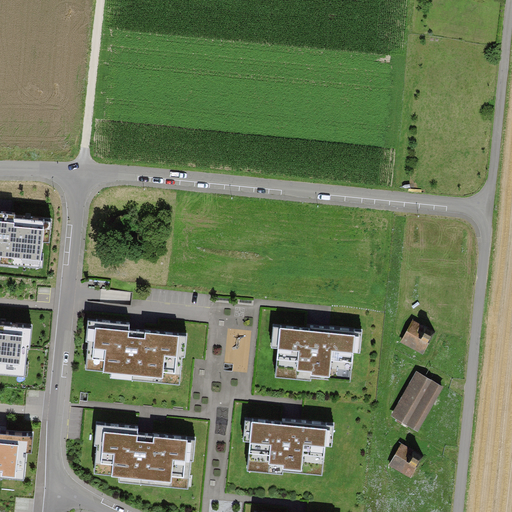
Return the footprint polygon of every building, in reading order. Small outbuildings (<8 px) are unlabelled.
[(16,211),(0,209),(0,260),(46,266),(51,218),(16,214),(16,211)] [(135,321),(86,317),(83,343),(89,344),(87,373),(127,377),(126,380),(180,385),(183,355),(189,356),(191,331),(135,326),(135,321)] [(435,330),(413,318),(400,342),(422,354),(435,330)] [(0,369),(29,372),(34,322),(0,319),(0,369)] [(361,352),(364,325),(306,320),(306,325),(270,322),(268,348),(274,348),(272,378),(313,381),(313,378),(353,381),(356,352),(361,352)] [(443,388),(416,372),(390,415),(416,431),(443,388)] [(334,446),(337,419),(279,414),(279,419),(243,416),(241,441),(247,442),(245,471),(286,475),(286,472),(326,475),(329,446),(334,446)] [(142,423),(93,419),(90,446),(96,446),(94,476),(134,479),(133,482),(187,487),(190,458),(196,458),(198,433),(142,429),(142,423)] [(0,427),(0,424),(0,473),(24,476),(27,449),(32,449),(34,432),(0,428),(0,427)] [(411,477),(424,455),(401,442),(389,464),(411,477)]
